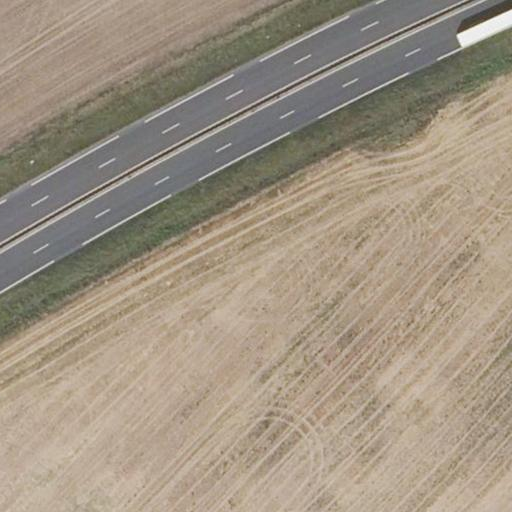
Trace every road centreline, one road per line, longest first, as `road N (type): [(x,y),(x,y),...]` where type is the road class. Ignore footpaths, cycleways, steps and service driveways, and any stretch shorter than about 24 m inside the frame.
road 1 (primary): [(0,272),(322,96),(511,5)]
road 2 (primary): [(426,0),(0,223)]
